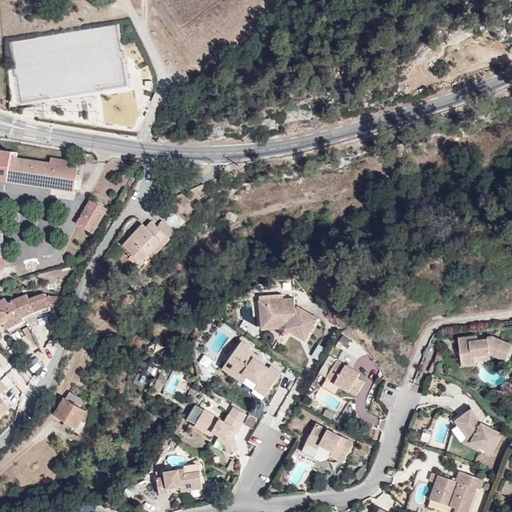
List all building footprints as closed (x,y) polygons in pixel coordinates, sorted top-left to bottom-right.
[(0,270),(10,269),(1,181),(78,191),(81,166),(76,166),(77,161),(53,157),(52,163),(16,158),(16,152),(10,151),(0,150),(0,270)] [(94,202),(76,227),(88,234),(106,209),(94,202)] [(142,225),(124,248),(144,261),(161,239),(165,242),(170,235),(149,221),(144,227),(142,225)] [(268,321),(296,319),(296,312),(276,312),(276,295),(289,294),(288,288),(266,290),(268,321)] [(313,329),(322,313),(302,300),(301,293),(300,288),(288,288),(289,294),(276,295),(276,312),(296,312),(296,319),(313,329)] [(8,299),(0,303),(0,322),(6,320),(11,329),(24,321),(22,317),(45,303),(57,307),(60,298),(42,293),(29,300),(25,294),(10,302),(8,299)] [(302,300),(322,313),(325,305),(301,293),(302,300)] [(245,362),(253,367),(265,376),(261,383),(272,390),(288,365),(279,359),(276,363),(262,353),(254,348),(257,343),(259,339),(250,333),(232,361),(242,366),(245,362)] [(477,354),(486,353),(496,357),(504,360),(511,345),(491,336),(489,341),(476,342),(475,337),(458,338),(461,365),(478,363),(477,360),(477,354)] [(347,340),(343,347),(357,354),(361,347),(347,340)] [(49,342),(41,353),(50,359),(58,349),(49,342)] [(254,348),(262,353),(265,349),(257,343),(254,348)] [(357,354),(343,347),(332,367),(365,385),(372,372),(364,367),(367,359),(357,354)] [(446,353),(439,350),(435,362),(442,365),(446,353)] [(204,355),(198,364),(207,369),(212,360),(204,355)] [(248,376),(253,367),(245,362),(242,366),(232,361),(229,365),(248,376)] [(165,389),(172,393),(181,378),(173,374),(165,389)] [(8,389),(2,382),(0,383),(0,417),(11,407),(1,395),(8,389)] [(194,382),(187,396),(193,399),(200,386),(194,382)] [(511,393),(511,392),(511,385),(511,384),(506,383),(501,387),(502,393),(507,395),(511,393)] [(82,385),(66,407),(84,421),(95,407),(92,404),(97,398),(82,385)] [(204,416),(213,403),(205,398),(197,411),(204,416)] [(235,431),(233,436),(231,444),(242,446),(245,430),(255,415),(241,406),(236,414),(214,401),(203,418),(219,428),(223,423),(228,427),(235,431)] [(466,438),(480,446),(491,453),(501,435),(480,423),(470,410),(455,421),(466,437),(466,438)] [(362,434),(324,415),(312,436),(325,444),(329,436),(342,444),(338,450),(351,455),(362,434)] [(226,432),(233,436),(235,431),(228,427),(226,432)] [(420,442),(428,444),(430,435),(422,433),(420,442)] [(476,453),(480,446),(466,438),(462,445),(476,453)] [(193,468),(209,465),(207,457),(191,459),(192,462),(193,468)] [(212,482),(209,465),(193,468),(192,462),(174,465),(175,471),(165,472),(168,489),(180,488),(179,483),(191,481),(192,486),(212,482)] [(440,492),(437,502),(455,507),(454,511),(466,511),(473,492),(479,493),(483,480),(460,472),(456,481),(431,474),(428,482),(434,483),(432,489),(440,492)] [(429,500),(437,502),(440,492),(432,489),(429,500)]
